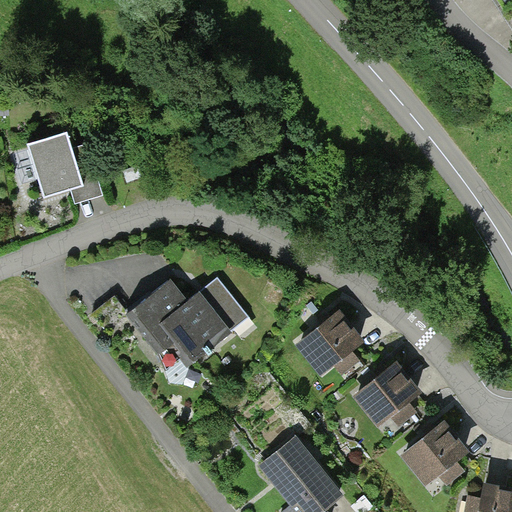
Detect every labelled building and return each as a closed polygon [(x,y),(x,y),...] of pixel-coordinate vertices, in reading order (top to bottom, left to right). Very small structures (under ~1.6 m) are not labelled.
[(77,202),(105,194),(90,144),(72,150),(68,135),(29,147),(44,198),(73,190),(77,202)] [(172,340),(193,364),(249,318),(216,278),(189,300),(171,278),(127,315),(157,352),(172,340)] [(340,310),(297,346),(322,375),(334,365),(344,378),(362,363),(352,351),(365,340),(340,310)] [(400,364),(357,399),(381,429),(394,419),(404,431),(422,416),(412,404),(425,394),(400,364)] [(444,422),(401,457),(426,487),(438,477),(448,489),(467,474),(457,462),(469,452),(444,422)] [(322,511),(344,495),(297,435),(258,466),(291,506),(283,511),(322,511)] [(511,511),(511,482),(486,479),(484,493),(471,491),(467,511),(511,511)]
